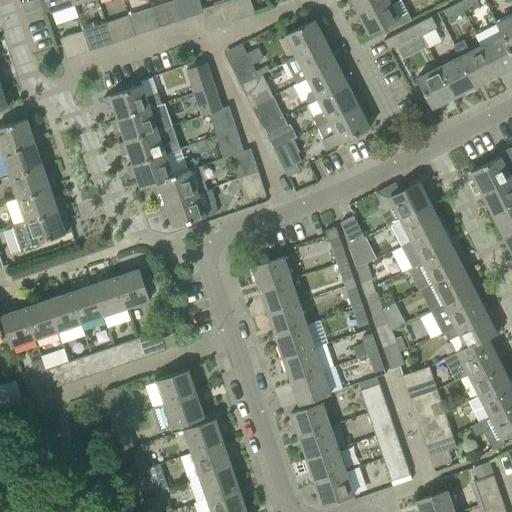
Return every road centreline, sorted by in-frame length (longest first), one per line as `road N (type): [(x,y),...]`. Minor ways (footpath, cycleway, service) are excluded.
road 1 (residential): [(57,100),(77,69),(180,33),(210,43),(297,0)]
road 2 (residential): [(292,511),(208,252)]
road 3 (residential): [(208,252),(131,230),(112,207),(82,125),(57,100)]
road 4 (residential): [(208,252),(222,236),(409,157)]
road 5 (residential): [(318,0),(329,6),(409,157)]
road 6 (residential): [(511,309),(433,145)]
